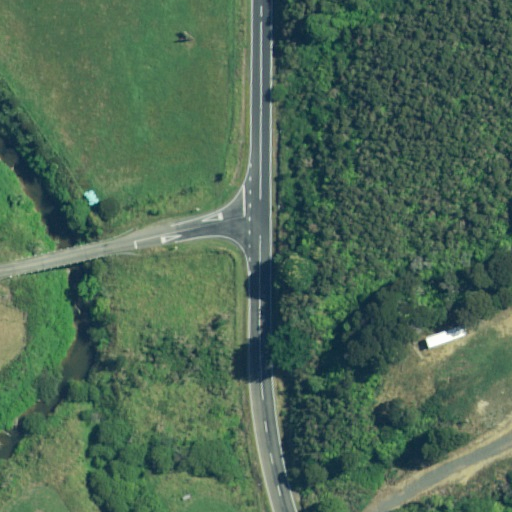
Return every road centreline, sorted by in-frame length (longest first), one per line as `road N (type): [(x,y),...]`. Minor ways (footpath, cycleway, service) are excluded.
road 1 (tertiary): [(295,511),(265,416),(258,216)]
road 2 (unclassified): [(258,216),(0,273)]
road 3 (tertiary): [(258,216),(264,0)]
